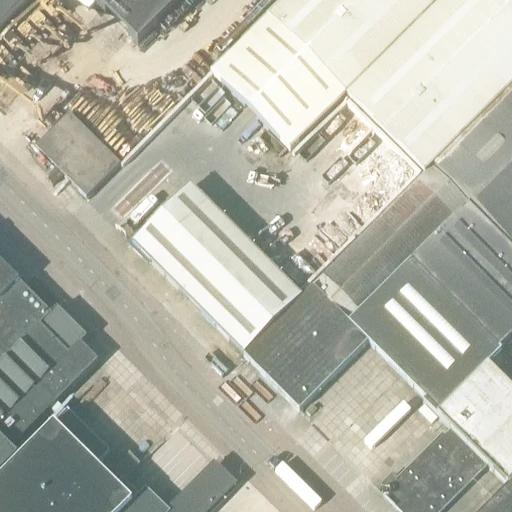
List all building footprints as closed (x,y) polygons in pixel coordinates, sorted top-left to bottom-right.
[(0,0),(0,30),(30,0),(0,0)] [(90,0),(137,46),(183,0),(90,0)] [(511,87),(511,0),(285,0),(267,18),(346,97),(424,176),(511,87)] [(289,154),(346,97),(267,18),(210,74),(289,154)] [(511,246),(511,91),(435,168),(511,246)] [(69,115),(35,149),(86,200),(120,166),(69,115)] [(416,186),(448,219),(465,202),(433,169),(416,186)] [(432,235),(448,219),(416,186),(399,203),(432,235)] [(132,246),(243,357),(301,299),(190,188),(132,246)] [(399,203),(384,218),(416,251),(432,235),(399,203)] [(402,266),(416,251),(384,218),(369,233),(402,266)] [(353,249),(385,282),(402,266),(369,233),(353,249)] [(385,282),(353,249),(336,266),(369,299),(385,282)] [(511,282),(511,251),(510,250),(495,265),(511,282)] [(478,281),(500,304),(511,292),(511,282),(495,265),(478,281)] [(0,303),(18,285),(18,284),(0,266),(0,303)] [(320,282),(352,315),(369,299),(336,266),(320,282)] [(478,281),(462,297),(485,320),(500,304),(478,281)] [(320,282),(307,295),(339,328),(352,315),(320,282)] [(0,319),(1,320),(0,320),(0,444),(8,452),(97,364),(85,352),(80,346),(50,316),(46,312),(42,308),(18,285),(0,303),(0,319)] [(511,292),(500,304),(511,315),(511,292)] [(290,312),(322,345),(339,328),(307,295),(290,312)] [(485,320),(462,297),(448,312),(470,334),(485,320)] [(511,315),(500,304),(485,320),(507,342),(511,337),(511,315)] [(290,312),(273,329),(306,361),(322,345),(290,312)] [(431,328),(454,350),(470,334),(448,312),(431,328)] [(492,357),(507,342),(485,320),(470,334),(492,357)] [(454,350),(431,328),(415,345),(437,367),(454,350)] [(289,378),(306,361),(273,329),(256,346),(289,378)] [(492,357),(470,334),(454,350),(476,373),(492,357)] [(421,383),(437,367),(415,345),(399,361),(421,383)] [(289,378),(256,346),(243,359),(275,392),(289,378)] [(437,367),(459,390),(476,373),(454,350),(437,367)] [(399,361),(386,374),(408,396),(421,383),(399,361)] [(437,367),(421,383),(443,406),(459,390),(437,367)] [(391,413),(408,396),(386,374),(369,391),(391,413)] [(430,419),(443,406),(421,383),(408,396),(430,419)] [(391,413),(369,391),(352,408),(374,430),(391,413)] [(391,413),(413,436),(430,419),(408,396),(391,413)] [(352,408),(335,425),(357,447),(374,430),(352,408)] [(396,452),(413,436),(391,413),(374,430),(396,452)] [(210,511),(233,488),(215,470),(183,503),(173,511),(165,511),(145,491),(137,499),(121,483),(111,493),(91,473),(108,456),(66,414),(36,444),(35,444),(36,444),(34,442),(16,461),(0,477),(0,511),(210,511)] [(342,462),(357,447),(335,425),(320,439),(342,462)] [(374,430),(357,447),(380,469),(396,452),(374,430)] [(511,442),(505,435),(489,451),(511,474),(511,442)] [(0,477),(16,461),(8,452),(0,444),(0,477)] [(365,484),(380,469),(357,447),(342,462),(365,484)] [(503,491),(511,482),(511,474),(489,451),(476,464),(503,491)] [(503,491),(476,464),(459,481),(486,508),(503,491)] [(459,481),(442,498),(455,511),(482,511),(486,508),(459,481)] [(511,511),(511,483),(510,486),(483,511),(511,511)] [(455,511),(442,498),(428,511),(455,511)]
